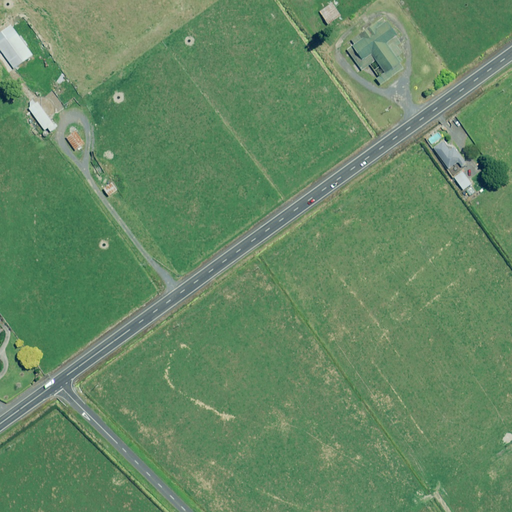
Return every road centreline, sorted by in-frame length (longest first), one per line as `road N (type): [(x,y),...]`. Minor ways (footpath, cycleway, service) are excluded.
road 1 (primary): [(56,383),(511,53)]
road 2 (unclassified): [(56,383),(186,511)]
